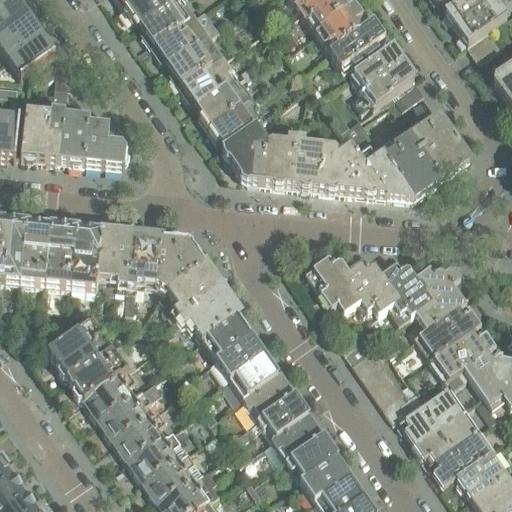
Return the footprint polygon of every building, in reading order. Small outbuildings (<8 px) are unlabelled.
[(0,0),(0,22),(16,11),(12,5),(15,3),(12,0),(0,0)] [(123,21),(153,0),(113,0),(115,2),(111,5),(123,21)] [(140,38),(182,9),(175,0),(153,0),(123,21),(130,32),(134,30),(140,38)] [(302,23),(335,0),(290,0),(287,2),(302,23)] [(315,43),(354,16),(345,2),(344,2),(343,0),(335,0),(302,23),(315,43)] [(469,0),(426,0),(437,14),(446,8),(449,13),(460,5),(461,6),(469,0)] [(508,28),(496,12),(487,0),(476,0),(443,23),(466,56),(487,42),(488,42),(508,28)] [(149,60),(195,28),(182,9),(140,38),(144,43),(140,46),(149,60)] [(0,49),(31,27),(24,16),(21,18),(16,11),(0,22),(0,49)] [(330,64),(368,36),(354,16),(315,43),(330,64)] [(168,77),(209,48),(217,43),(228,35),(225,30),(215,37),(204,21),(195,28),(149,60),(159,73),(163,70),(168,77)] [(0,60),(7,71),(41,47),(36,40),(39,38),(31,27),(0,49),(0,60)] [(378,62),(374,57),(383,51),(371,33),(368,36),(330,64),(328,65),(339,81),(344,77),(348,82),(378,62)] [(220,47),(231,39),(228,35),(217,43),(220,47)] [(500,60),(488,42),(487,42),(466,56),(478,74),(500,60)] [(20,89),(57,64),(48,51),(45,53),(41,47),(7,71),(20,89)] [(177,99),(223,68),(209,48),(168,77),(172,83),(168,86),(177,99)] [(360,106),(401,76),(389,59),(380,66),(348,89),(360,106)] [(195,117),(236,88),(223,68),(177,99),(187,114),(191,111),(195,117)] [(61,70),(48,79),(53,87),(54,86),(66,77),(61,70)] [(243,85),(254,78),(251,73),(239,80),(243,85)] [(370,121),(412,91),(401,76),(360,106),(370,121)] [(63,92),(66,90),(72,86),(69,81),(66,77),(54,86),(53,91),(53,99),(67,100),(68,100),(63,92)] [(246,90),(257,82),(254,78),(243,85),(246,90)] [(511,78),(491,94),(511,123),(511,78)] [(125,162),(72,86),(66,90),(63,92),(68,100),(89,129),(83,176),(123,181),(125,162)] [(205,139),(250,108),(236,88),(195,117),(200,124),(196,127),(205,139)] [(402,120),(422,106),(414,95),(393,111),(401,121),(402,120)] [(0,105),(14,107),(15,98),(0,96),(0,105)] [(321,106),(315,97),(308,102),(315,111),(321,106)] [(83,177),(83,176),(89,129),(67,126),(67,122),(65,122),(67,100),(53,99),(51,120),(49,120),(49,124),(47,150),(62,152),(60,174),(66,175),(83,177)] [(314,112),(307,102),(305,111),(304,112),(315,113),(314,112)] [(254,137),(265,129),(250,108),(205,139),(215,154),(219,152),(222,156),(254,137)] [(401,121),(393,111),(387,115),(398,130),(406,125),(402,120),(401,121)] [(268,127),(278,120),(276,117),(266,124),(268,127)] [(335,123),(331,118),(324,123),(327,128),(335,123)] [(47,150),(49,124),(24,122),(19,170),(36,172),(36,171),(55,174),(58,174),(60,174),(62,152),(47,150)] [(338,128),(335,123),(327,128),(330,133),(338,128)] [(14,170),(19,128),(0,125),(0,168),(5,169),(6,166),(12,167),(12,169),(14,170)] [(468,172),(436,127),(408,146),(393,157),(388,151),(378,158),(413,210),(468,172)] [(369,129),(361,135),(369,146),(369,145),(377,139),(369,129)] [(413,210),(378,158),(368,145),(360,134),(357,130),(337,143),(345,156),(335,163),(332,159),(318,157),(313,201),(410,211),(413,210)] [(260,196),(265,153),(254,137),(222,156),(223,158),(219,161),(240,191),(246,194),(260,196)] [(285,198),(290,150),(286,150),(286,154),(270,152),(266,155),(265,153),(260,196),(285,198)] [(313,201),(318,157),(303,156),(303,151),(290,150),(285,198),(313,201)] [(0,292),(19,294),(25,237),(25,236),(0,233),(0,292)] [(44,297),(50,240),(25,237),(19,294),(44,297)] [(70,300),(76,243),(76,241),(50,239),(50,240),(44,297),(70,300)] [(96,303),(96,302),(100,245),(76,243),(70,300),(96,303)] [(123,318),(130,253),(130,247),(100,244),(100,245),(96,302),(113,304),(111,332),(121,333),(123,325),(123,318)] [(154,297),(161,251),(161,250),(130,247),(130,253),(123,318),(132,319),(134,305),(134,295),(154,297)] [(203,276),(191,258),(190,259),(185,256),(182,254),(182,253),(161,251),(154,297),(163,303),(192,283),(203,276)] [(357,299),(346,281),(340,271),(339,272),(336,271),(335,271),(331,274),(328,268),(327,269),(327,268),(304,284),(329,319),(336,315),(342,324),(355,315),(361,325),(366,322),(352,303),(357,299)] [(393,304),(381,285),(374,275),(373,275),(370,275),(370,274),(370,275),(365,278),(361,272),(360,272),(346,281),(357,299),(352,303),(366,322),(372,318),(377,325),(388,318),(395,328),(399,325),(387,308),(393,304)] [(178,330),(221,301),(204,275),(203,276),(192,283),(163,303),(165,304),(157,310),(163,318),(160,320),(160,323),(161,326),(163,327),(166,328),(173,323),(178,330)] [(430,313),(418,295),(414,288),(407,278),(404,278),(404,277),(403,277),(403,278),(398,281),(395,276),(394,276),(394,275),(381,285),(393,304),(387,308),(399,325),(405,321),(410,328),(414,325),(430,313)] [(465,316),(455,301),(467,293),(459,281),(458,281),(448,280),(443,284),(441,281),(438,281),(438,280),(437,280),(437,281),(432,284),(429,279),(428,279),(428,278),(414,288),(418,295),(430,313),(414,325),(426,343),(465,316)] [(199,352),(238,326),(221,301),(178,330),(183,337),(187,334),(199,352)] [(310,313),(316,322),(321,319),(315,310),(310,313)] [(428,372),(479,337),(465,316),(426,343),(414,351),(428,372)] [(139,336),(140,326),(123,324),(122,334),(139,336)] [(214,373),(248,348),(252,346),(238,326),(199,352),(214,373)] [(324,336),(326,335),(333,331),(329,326),(321,331),(324,336)] [(342,339),(335,329),(333,331),(326,335),(333,345),(342,339)] [(66,390),(112,358),(92,330),(65,349),(56,356),(52,351),(47,350),(41,354),(47,363),(57,377),(56,382),(61,389),(66,390)] [(41,345),(43,334),(32,332),(31,339),(34,343),(41,345)] [(463,380),(494,358),(479,337),(428,372),(442,392),(446,390),(462,379),(463,380)] [(149,351),(149,352),(154,360),(160,367),(171,359),(160,344),(149,351)] [(355,356),(348,345),(336,354),(343,364),(355,356)] [(228,394),(263,370),(248,348),(214,373),(228,394)] [(369,361),(363,352),(362,351),(355,356),(343,364),(350,374),(369,361)] [(380,356),(387,367),(394,362),(386,351),(380,356)] [(81,411),(125,380),(127,379),(112,358),(66,390),(72,398),(71,403),(76,411),(81,411)] [(357,385),(380,369),(373,358),(369,361),(350,374),(357,385)] [(511,386),(511,385),(511,375),(511,370),(500,368),(501,365),(498,365),(494,358),(463,380),(467,386),(488,416),(500,407),(508,418),(511,414),(511,386)] [(171,359),(160,367),(162,371),(163,370),(174,363),(171,359)] [(391,371),(400,364),(397,360),(394,362),(387,367),(388,368),(389,369),(391,371)] [(364,395),(387,379),(380,369),(357,385),(364,395)] [(241,413),(276,389),(275,387),(263,370),(228,394),(241,413)] [(371,404),(394,388),(387,379),(364,395),(371,404)] [(451,397),(467,386),(463,380),(462,379),(446,390),(451,397)] [(133,407),(126,396),(133,391),(125,380),(81,411),(82,412),(81,412),(96,433),(133,407)] [(255,433),(292,407),(291,405),(293,404),(285,393),(284,395),(278,386),(275,387),(276,389),(241,413),(255,433)] [(192,388),(188,391),(181,396),(185,402),(196,394),(192,388)] [(377,414),(400,398),(394,388),(371,404),(377,414)] [(148,427),(141,418),(160,404),(156,399),(152,393),(133,407),(96,433),(111,454),(148,427)] [(384,424),(407,408),(400,398),(377,414),(384,424)] [(412,455),(461,422),(463,420),(449,399),(425,416),(417,421),(414,417),(395,431),(412,455)] [(395,431),(414,417),(417,421),(425,416),(416,402),(407,408),(384,424),(391,434),(395,431)] [(269,454),(307,428),(305,426),(307,425),(300,414),(298,415),(292,407),(255,433),(269,454)] [(475,415),(488,434),(495,429),(482,410),(475,415)] [(216,429),(208,418),(200,423),(209,434),(216,429)] [(163,448),(155,438),(164,432),(156,422),(148,427),(111,454),(126,475),(171,443),(171,442),(163,448)] [(427,476),(478,440),(470,429),(467,431),(461,422),(412,455),(427,476)] [(283,474),(322,449),(320,446),(321,445),(314,434),(312,436),(307,428),(269,454),(283,474)] [(249,436),(222,454),(227,460),(253,442),(249,436)] [(454,489),(490,463),(492,461),(478,440),(427,476),(442,498),(454,489)] [(141,496),(177,469),(170,459),(178,453),(171,443),(126,475),(141,496)] [(298,495),(333,471),(333,470),(335,469),(334,467),(336,466),(328,455),(327,456),(322,449),(283,474),(298,495)] [(264,458),(250,467),(252,470),(266,461),(264,459),(264,458)] [(162,511),(192,490),(185,480),(193,474),(186,463),(177,469),(141,496),(152,511),(162,511)] [(469,511),(506,486),(490,463),(454,489),(455,491),(455,497),(458,502),(462,503),(463,502),(469,511)] [(0,470),(0,498),(13,489),(7,480),(12,476),(5,466),(0,470)] [(309,511),(318,511),(348,491),(333,471),(298,495),(309,511)] [(207,511),(210,510),(202,500),(219,488),(211,477),(192,490),(162,511),(207,511)] [(0,511),(19,511),(27,507),(21,499),(26,495),(19,485),(13,489),(0,498),(0,511)] [(511,511),(511,495),(506,486),(469,511),(511,511)] [(358,511),(361,510),(360,510),(348,491),(318,511),(358,511)] [(251,511),(260,506),(257,502),(254,498),(245,505),(250,511),(251,511)]
